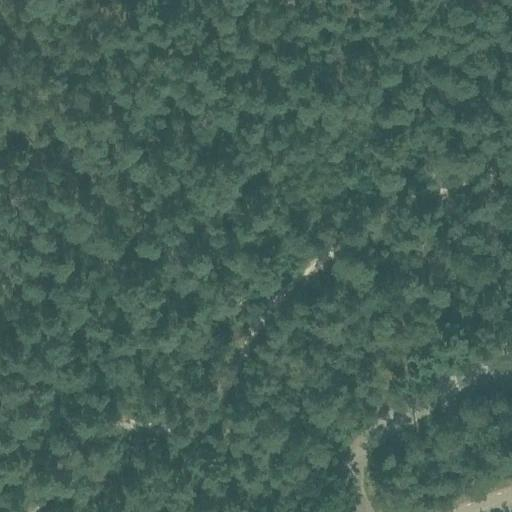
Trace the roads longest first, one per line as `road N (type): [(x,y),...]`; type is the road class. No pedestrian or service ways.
road 1 (track): [(33,511),(81,437),(102,424),(185,432),(202,424),(258,320),(343,241),(401,207),(511,163)]
road 2 (unclassified): [(362,511),(354,467),(374,434),(511,362)]
